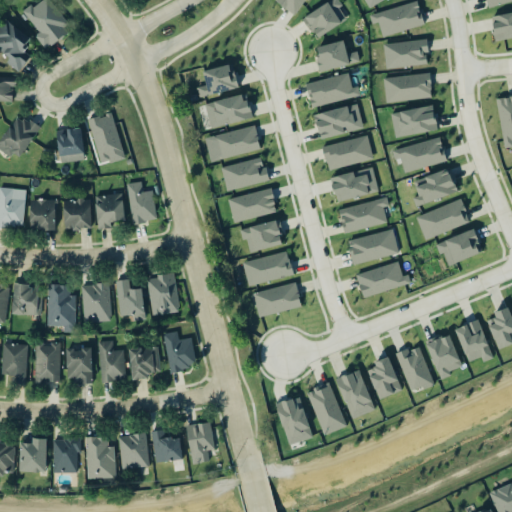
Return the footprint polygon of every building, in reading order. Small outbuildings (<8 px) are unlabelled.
[(22,11),(39,32),(34,36),(46,50),(72,28),(49,0),(41,0),(33,7),(31,4),(22,11)] [(304,0),(274,0),(294,14),(304,0)] [(329,0),(304,16),(317,37),(348,19),(336,0),(329,0)] [(369,13),(371,24),(378,22),(381,35),(424,26),(418,2),(369,13)] [(511,37),(511,11),(490,16),(496,41),(511,37)] [(6,62),(19,72),(30,56),(23,51),(32,39),(9,23),(1,34),(0,33),(0,50),(9,57),(6,62)] [(359,62),(357,51),(347,53),(343,40),(315,47),(321,71),(359,62)] [(428,65),(426,40),(383,42),(385,67),(428,65)] [(202,70),(206,85),(196,87),(199,97),(239,87),(233,63),(202,70)] [(386,102),(432,97),(429,72),(383,78),(386,102)] [(360,95),(357,85),(351,87),(348,73),(305,83),(311,107),(360,95)] [(0,100),(12,101),(13,86),(16,86),(16,77),(0,76),(0,100)] [(210,128),(252,118),(246,93),(204,103),(210,128)] [(511,95),(496,99),(504,147),(511,145),(511,95)] [(363,129),(357,104),(314,114),(319,138),(363,129)] [(390,112),(395,137),(437,130),(433,105),(390,112)] [(123,152),(111,112),(87,119),(101,162),(110,160),(109,156),(123,152)] [(0,139),(0,147),(17,160),(39,129),(18,114),(0,139)] [(204,137),(210,161),(260,149),(255,125),(204,137)] [(85,159),(80,127),(56,131),(60,163),(85,159)] [(322,146),(328,170),(373,158),(367,135),(322,146)] [(446,161),(440,137),(391,149),(394,159),(400,158),(404,172),(446,161)] [(268,182),(263,157),(221,165),(225,190),(268,182)] [(378,192),(372,167),(330,177),(336,201),(378,192)] [(424,176),(426,182),(415,186),(418,195),(412,197),(415,207),(457,192),(448,168),(424,176)] [(132,223),(157,220),(152,190),(142,191),(141,181),(126,183),(132,223)] [(0,226),(24,227),(25,188),(0,187),(0,226)] [(233,222),(277,212),(271,188),(227,198),(233,222)] [(111,228),(110,222),(125,220),(122,193),(94,196),(98,229),(111,228)] [(338,209),(345,233),(387,222),(383,207),(388,205),(386,196),(338,209)] [(470,222),(460,198),(415,216),(424,239),(470,222)] [(56,229),(55,199),(29,200),(30,230),(56,229)] [(91,229),(90,199),(63,200),(64,229),(91,229)] [(250,253),(284,244),(278,219),(239,229),(242,240),(246,239),(250,253)] [(347,240),(353,264),(398,252),(392,229),(347,240)] [(435,243),(439,254),(443,253),(447,265),(482,253),(474,229),(435,243)] [(248,285),(293,275),(287,251),(242,261),(248,285)] [(363,298),(410,282),(408,274),(402,276),(397,261),(356,274),(363,298)] [(153,315),(179,312),(175,274),(148,277),(153,315)] [(117,280),(120,316),(133,314),(133,320),(145,319),(142,288),(131,289),(129,279),(117,280)] [(81,322),(111,321),(109,283),(80,284),(81,322)] [(301,308),(297,283),(253,291),(257,316),(301,308)] [(40,315),(42,285),(13,284),(12,314),(40,315)] [(75,295),(69,295),(69,284),(47,284),(47,325),(62,326),(62,331),(75,331),(75,295)] [(511,343),(511,315),(508,307),(492,313),(496,322),(489,325),(498,349),(511,343)] [(455,329),(468,362),(480,356),(483,362),(493,357),(477,319),(455,329)] [(164,333),(168,371),(195,368),(192,337),(178,339),(177,331),(164,333)] [(449,371),(462,366),(449,334),(426,344),(440,379),(450,375),(449,371)] [(99,341),(100,381),(125,380),(124,349),(113,350),(113,340),(99,341)] [(60,342),(35,342),(34,381),(59,381),(60,342)] [(1,374),(12,375),(12,384),(26,385),(27,344),(2,343),(1,374)] [(396,353),(410,393),(433,384),(419,345),(396,353)] [(131,379),(148,379),(148,373),(159,372),(158,347),(130,348),(131,379)] [(67,379),(77,378),(77,384),(92,383),(91,348),(66,349),(67,379)] [(402,390),(388,356),(373,362),(375,367),(367,370),(379,399),(402,390)] [(336,379),(351,419),(375,409),(359,369),(336,379)] [(323,435),(345,427),(329,382),(306,391),(323,435)] [(312,437),(299,396),(275,403),(288,445),(312,437)] [(208,450),(213,449),(211,422),(187,425),(191,463),(209,462),(208,450)] [(151,431),(154,462),(182,460),(180,437),(166,438),(165,429),(151,431)] [(120,468),(148,467),(147,434),(119,435),(120,468)] [(0,444),(0,436),(0,435),(0,477),(4,477),(4,471),(13,472),(15,444),(0,444)] [(114,446),(108,446),(108,436),(86,437),(87,478),(115,477),(114,446)] [(20,471),(46,472),(46,438),(32,438),(32,443),(20,443),(20,471)] [(77,472),(77,452),(81,452),(80,438),(52,439),(54,473),(77,472)] [(511,511),(511,481),(489,492),(497,511),(511,511)]
